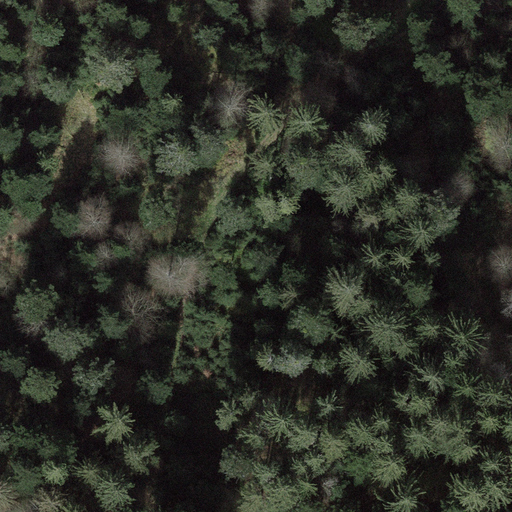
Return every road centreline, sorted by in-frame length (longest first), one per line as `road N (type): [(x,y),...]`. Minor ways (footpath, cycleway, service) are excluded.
road 1 (track): [(138,511),(198,236),(262,146),(369,46),(438,0)]
road 2 (track): [(511,448),(358,494),(328,511)]
